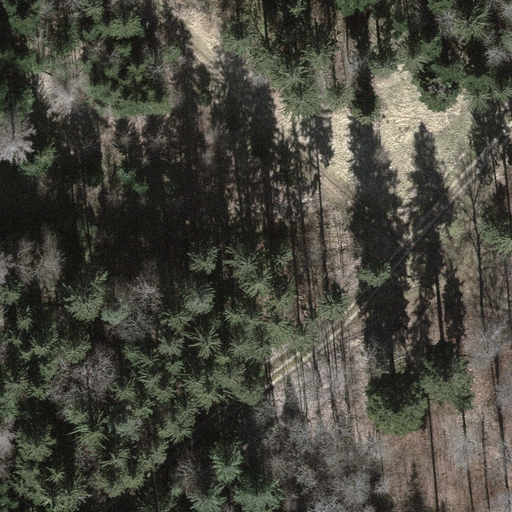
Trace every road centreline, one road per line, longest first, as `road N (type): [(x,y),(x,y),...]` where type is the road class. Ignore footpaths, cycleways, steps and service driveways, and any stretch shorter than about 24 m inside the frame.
road 1 (track): [(360,306),(486,291),(411,242),(149,0)]
road 2 (track): [(471,178),(360,306),(81,511)]
road 3 (track): [(511,131),(471,178),(486,291),(511,306)]
